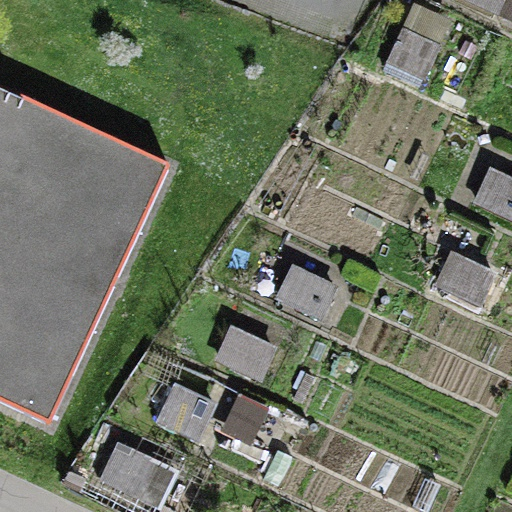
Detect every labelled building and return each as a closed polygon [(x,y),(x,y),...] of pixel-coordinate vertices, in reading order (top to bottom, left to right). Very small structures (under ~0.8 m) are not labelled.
[(511,0),(455,0),(511,24),(511,0)] [(412,5),(382,74),(422,91),(452,22),(412,5)] [(0,401),(50,424),(168,168),(165,164),(0,89),(0,401)] [(511,224),(511,181),(489,170),(472,206),(511,224)] [(432,288),(482,310),(498,274),(448,252),(432,288)] [(276,300),(323,325),(341,291),(293,266),(276,300)] [(214,365),(261,385),(277,349),(230,328),(214,365)] [(201,446),(220,406),(170,383),(152,424),(201,446)] [(163,511),(180,474),(117,445),(100,482),(163,511)]
